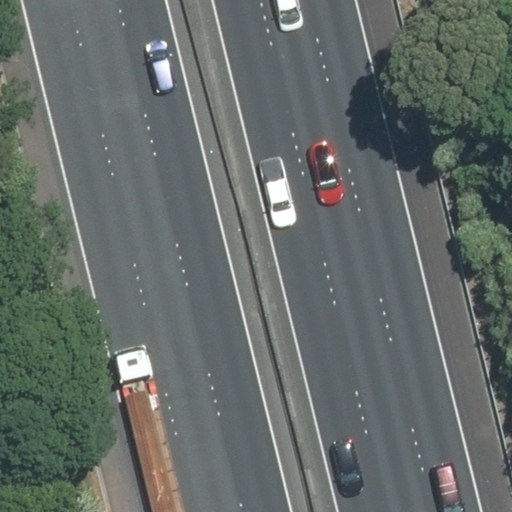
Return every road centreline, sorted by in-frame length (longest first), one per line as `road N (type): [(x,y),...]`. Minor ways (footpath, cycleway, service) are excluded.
road 1 (motorway): [(261,0),(385,511)]
road 2 (motorway): [(244,511),(120,0)]
